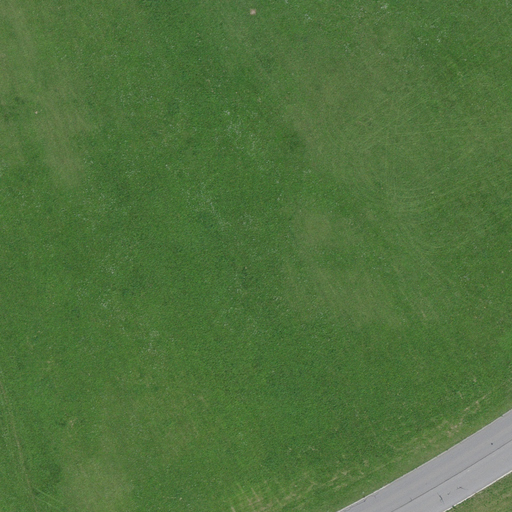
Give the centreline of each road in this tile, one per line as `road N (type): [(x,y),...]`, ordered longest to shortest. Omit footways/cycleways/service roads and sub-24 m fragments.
road 1 (motorway): [(61,511),(0,317)]
road 2 (unclassified): [(397,511),(511,443)]
